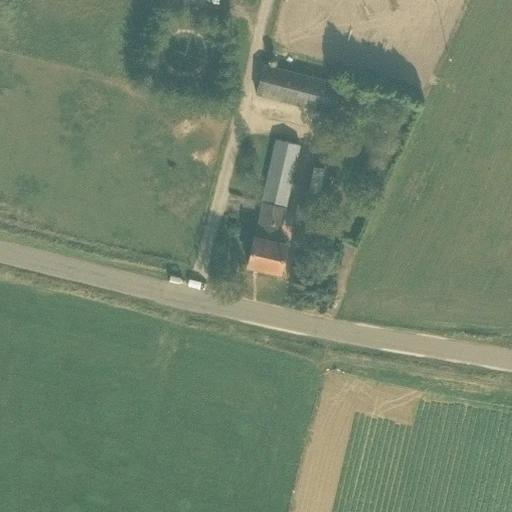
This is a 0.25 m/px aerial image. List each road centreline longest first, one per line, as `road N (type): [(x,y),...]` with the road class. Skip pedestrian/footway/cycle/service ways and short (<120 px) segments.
road 1 (unclassified): [(511,362),(318,329),(0,254)]
road 2 (track): [(191,301),(267,0)]
